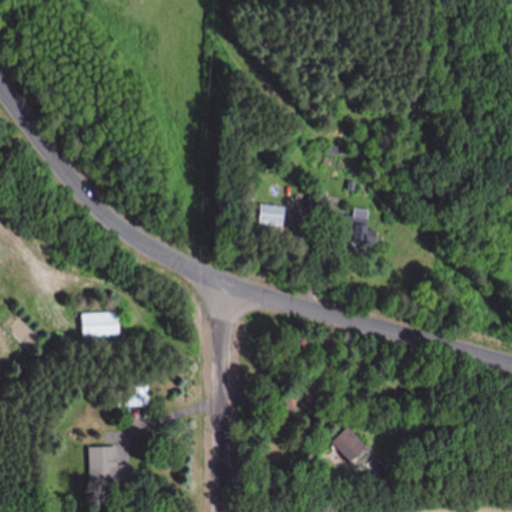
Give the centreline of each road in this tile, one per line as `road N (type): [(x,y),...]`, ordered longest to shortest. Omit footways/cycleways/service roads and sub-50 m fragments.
road 1 (residential): [(0,73),(127,224),(186,259),(226,280),(511,356)]
road 2 (residential): [(226,511),(226,280)]
